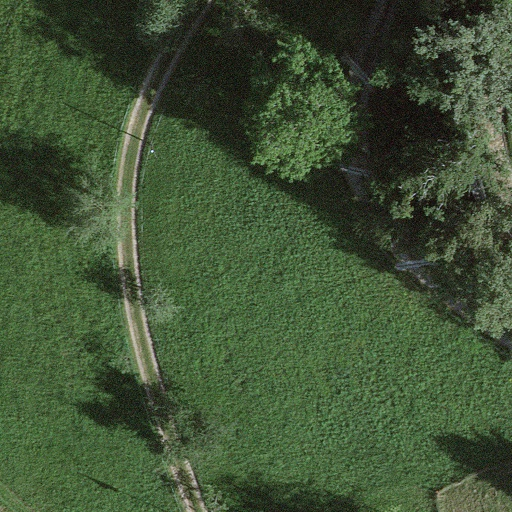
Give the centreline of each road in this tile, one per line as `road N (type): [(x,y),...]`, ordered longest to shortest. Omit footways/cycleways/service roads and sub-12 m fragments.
road 1 (track): [(200,511),(147,365),(129,278),(126,206),(142,112),(164,58),(202,0)]
road 2 (track): [(407,0),(373,89),(370,145),(386,207),(425,255),(511,327)]
road 3 (track): [(511,41),(495,104),(511,181)]
